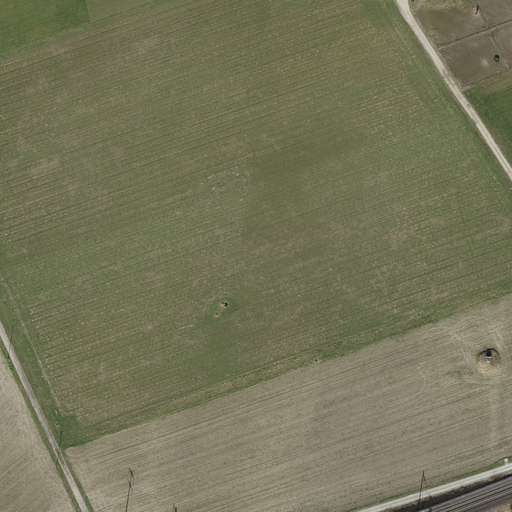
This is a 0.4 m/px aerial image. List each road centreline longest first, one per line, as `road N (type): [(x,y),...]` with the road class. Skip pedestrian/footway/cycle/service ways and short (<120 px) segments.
road 1 (track): [(511,180),(398,0)]
road 2 (track): [(85,511),(0,325)]
road 3 (track): [(511,469),(378,511)]
